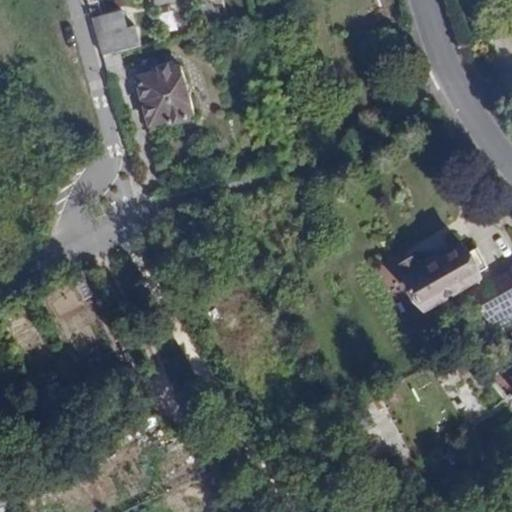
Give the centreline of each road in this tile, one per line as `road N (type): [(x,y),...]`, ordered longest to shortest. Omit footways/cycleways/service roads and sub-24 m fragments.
road 1 (track): [(247,511),(168,387),(110,240)]
road 2 (residential): [(77,0),(133,228)]
road 3 (tertiary): [(421,0),(446,73),(511,166)]
